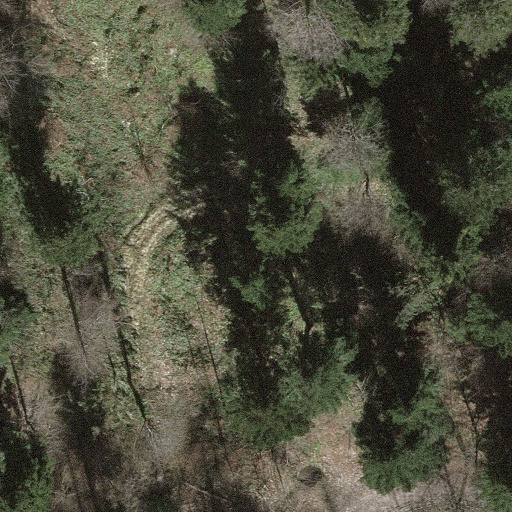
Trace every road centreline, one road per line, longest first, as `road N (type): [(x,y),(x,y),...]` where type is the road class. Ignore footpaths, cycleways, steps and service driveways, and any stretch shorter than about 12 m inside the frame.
road 1 (track): [(132,511),(160,439),(146,258),(162,221),(202,202),(348,256),(451,258),(511,244)]
road 2 (track): [(392,511),(428,497),(511,504)]
